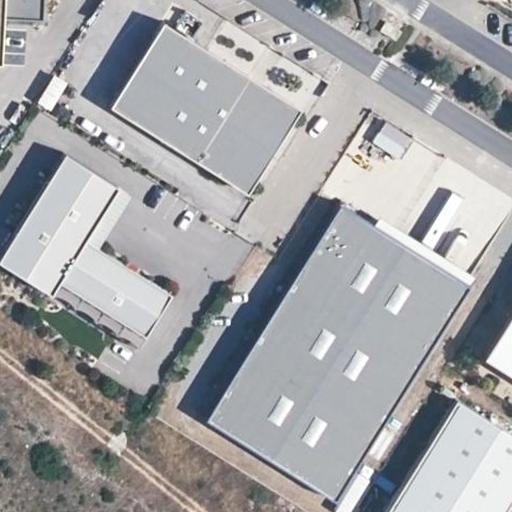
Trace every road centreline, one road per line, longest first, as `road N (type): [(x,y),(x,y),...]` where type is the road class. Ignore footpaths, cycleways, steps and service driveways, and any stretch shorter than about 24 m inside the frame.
road 1 (unknown): [(149,0),(100,63),(94,97),(112,120),(232,211),(258,215),(279,207),(389,74)]
road 2 (residential): [(273,0),(511,152)]
road 3 (unknown): [(77,0),(0,104)]
road 4 (residential): [(511,67),(402,0)]
